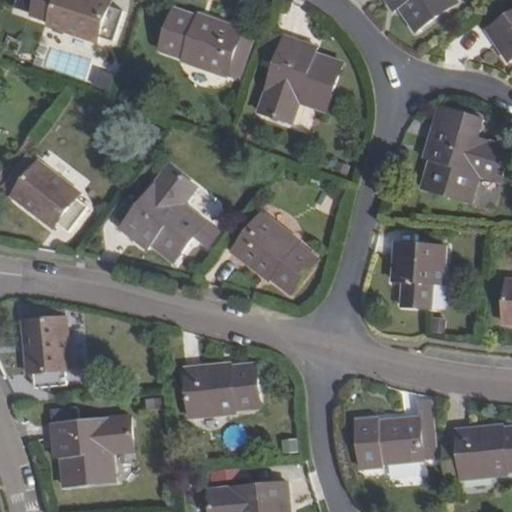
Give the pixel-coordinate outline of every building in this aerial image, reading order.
[(125,11),(110,6),(112,1),(107,0),(58,0),(50,27),(99,43),(101,38),(115,43),(125,11)] [(386,0),(387,1),(387,0),(393,0),(401,9),(417,32),(458,5),(454,0),(386,0)] [(393,0),(387,0),(387,1),(395,13),(401,9),(393,0)] [(228,75),(239,80),(251,48),(239,44),(243,33),(244,31),(207,18),(205,23),(198,20),(174,12),(160,51),(184,60),(183,63),(226,79),(228,75)] [(511,15),(488,32),(510,63),(511,61),(511,15)] [(255,38),(243,33),(239,44),(251,48),(255,38)] [(286,38),(260,114),(286,123),(294,101),(300,103),(327,112),(344,65),(317,56),(303,51),(305,44),(286,38)] [(305,44),(303,51),(317,56),(320,49),(305,44)] [(300,103),(294,101),(286,123),(293,126),(300,103)] [(423,191),(471,204),(480,177),(482,170),(504,177),(511,149),(511,148),(435,127),(430,146),(436,148),(432,163),(423,191)] [(436,148),(430,146),(425,160),(432,163),(436,148)] [(78,199),(81,196),(29,154),(14,173),(3,188),(14,197),(13,197),(55,230),(58,226),(70,235),(90,209),(78,199)] [(171,167),(122,230),(138,243),(142,238),(154,247),(176,265),(207,225),(184,207),(179,203),(193,185),(171,167)] [(482,170),(480,177),(503,183),(504,177),(482,170)] [(198,189),(193,185),(179,203),(184,207),(198,189)] [(232,235),(242,243),(235,252),(234,253),(263,277),(267,273),(273,279),(292,295),(319,262),(299,246),(301,244),(264,213),(263,216),(253,208),(232,235)] [(242,243),(232,235),(225,244),(235,252),(242,243)] [(142,238),(138,243),(150,252),(154,247),(142,238)] [(432,312),(434,287),(444,288),(447,249),(397,245),(394,282),(403,283),(402,309),(432,312)] [(267,273),(263,277),(270,283),(273,279),(267,273)] [(67,319),(25,323),(29,374),(34,374),(35,388),(69,386),(67,370),(72,370),(67,319)] [(446,335),(446,322),(434,320),(432,334),(446,335)] [(264,408),(259,366),(235,368),(226,370),(225,366),(186,369),(191,419),(239,414),(239,411),(264,408)] [(433,400),(420,402),(421,418),(423,433),(436,432),(433,400)] [(55,445),(62,445),(63,459),(66,488),(116,483),(113,454),(112,448),(136,446),(133,418),(53,425),(55,445)] [(383,465),(439,461),(436,432),(423,433),(421,418),(379,422),(378,419),(357,421),(362,470),(383,469),(383,465)] [(459,444),(445,446),(448,482),(510,476),(510,471),(511,471),(511,429),(505,430),(498,430),(497,427),(458,430),(459,444)] [(62,445),(55,445),(56,460),(63,459),(62,445)] [(136,446),(112,448),(113,454),(136,452),(136,446)] [(289,483),(209,491),(211,511),(285,511),(285,503),(292,502),(289,483)]
